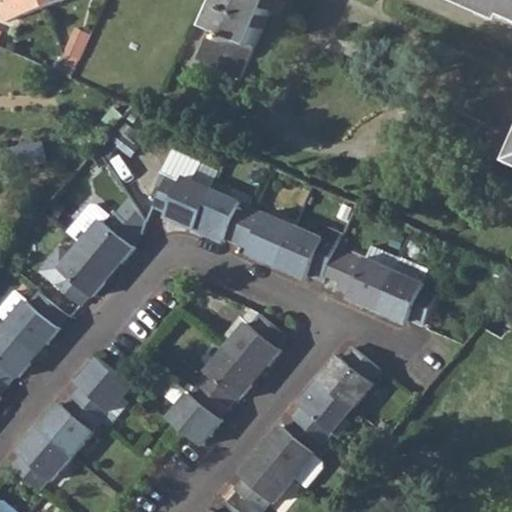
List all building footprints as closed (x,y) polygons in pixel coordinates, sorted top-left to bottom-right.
[(2,5),(8,22),(49,8),(46,0),(9,0),(10,2),(2,5)] [(511,0),(226,0),(201,59),(243,78),(277,0),(458,0),(507,21),(509,15),(511,15),(511,0)] [(162,117),(174,123),(183,104),(170,98),(162,117)] [(4,150),(10,185),(49,178),(43,143),(4,150)] [(311,273),(324,279),(344,232),(329,226),(326,235),(241,201),(242,199),(186,174),(184,179),(169,172),(155,204),(169,210),(167,214),(226,240),(228,236),(252,247),(251,251),(309,277),(311,273)] [(57,282),(85,306),(95,295),(99,298),(140,249),(137,245),(147,234),(118,210),(108,221),(104,218),(63,268),(67,271),(57,282)] [(372,256),(399,268),(404,256),(377,244),(372,256)] [(412,317),(426,323),(440,291),(426,284),(427,280),(399,268),(372,256),(367,254),(365,258),(352,253),(339,284),(350,290),(349,294),(410,321),(412,317)] [(21,376),(62,328),(60,325),(70,314),(43,289),(32,301),(29,298),(1,332),(0,331),(0,402),(4,397),(1,394),(19,374),(21,376)] [(171,419),(203,447),(225,421),(221,418),(239,397),(242,400),(282,352),(278,348),(288,338),(261,314),(250,328),(249,326),(208,374),(211,375),(171,419)] [(237,490),(262,511),(265,511),(272,505),(275,507),(317,456),(316,454),(375,386),(372,384),(382,371),(354,347),(345,357),(343,355),(302,405),(305,407),(287,429),(285,427),(242,479),(244,482),(237,490)] [(17,465),(44,488),(53,477),(55,480),(98,431),(96,429),(112,410),(113,411),(135,386),(103,358),(82,383),(84,386),(67,405),(65,403),(23,453),(25,455),(17,465)] [(21,511),(10,503),(6,502),(0,508),(0,510),(2,511),(21,511)] [(238,511),(227,502),(219,511),(238,511)]
